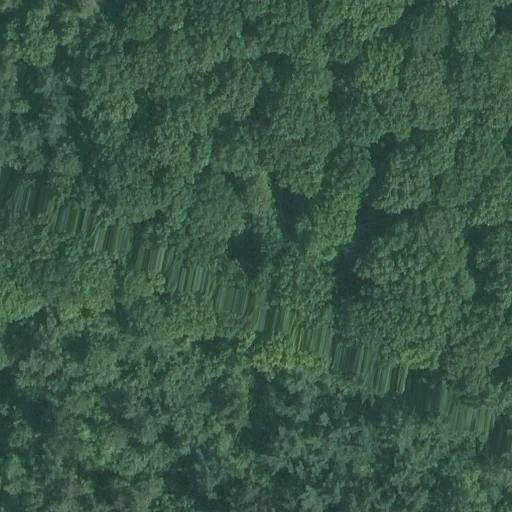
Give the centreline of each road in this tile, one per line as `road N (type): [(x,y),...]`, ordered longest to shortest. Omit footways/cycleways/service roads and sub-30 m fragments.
road 1 (track): [(0,142),(511,294)]
road 2 (track): [(0,244),(97,0)]
